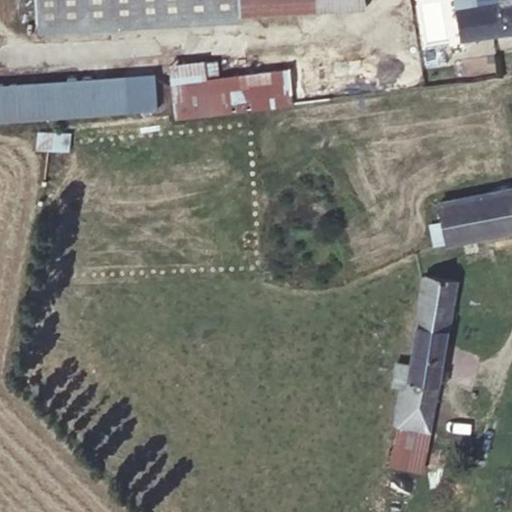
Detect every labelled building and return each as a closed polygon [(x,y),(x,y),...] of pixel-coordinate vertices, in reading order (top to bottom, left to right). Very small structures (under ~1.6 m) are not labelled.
[(36,0),(39,33),(239,22),(238,16),(237,0),(36,0)] [(237,0),(238,16),(364,9),(363,0),(237,0)] [(456,0),(427,0),(429,13),(453,8),(458,8),(456,0)] [(459,40),(511,32),(511,0),(501,0),(502,3),(478,6),(477,0),(456,0),(458,8),(453,8),(459,40)] [(286,65),(286,68),(289,94),(368,85),(364,55),(286,65)] [(453,60),(454,74),(495,71),(494,58),(453,60)] [(217,61),(205,62),(206,77),(219,76),(217,61)] [(205,62),(168,66),(174,117),(211,114),(206,77),(205,62)] [(219,76),(206,77),(211,114),(290,101),(289,94),(286,68),(219,76)] [(125,75),(0,81),(0,116),(126,110),(125,75)] [(68,148),(68,130),(34,130),(34,148),(68,148)] [(511,223),(505,201),(422,224),(432,264),(511,242),(511,223)] [(414,296),(387,423),(430,431),(455,304),(414,296)] [(67,365),(49,362),(43,393),(61,396),(67,365)] [(511,388),(509,388),(503,417),(511,419),(511,388)] [(430,431),(387,423),(382,448),(425,457),(430,431)]
